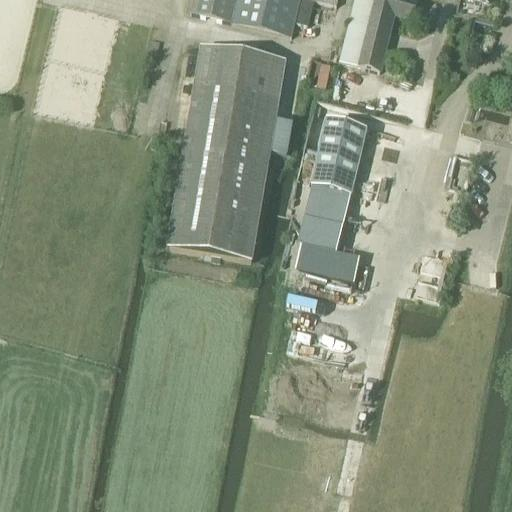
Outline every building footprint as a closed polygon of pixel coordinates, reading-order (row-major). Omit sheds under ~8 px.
[(194,0),(190,19),(289,42),(299,0),(194,0)] [(356,0),(340,68),(358,73),(380,78),(385,58),(394,21),(412,26),(417,8),(384,0),(356,0)] [(511,0),(459,0),(453,28),(472,33),(472,31),(474,22),(492,27),(491,32),(490,35),(490,36),(490,37),(504,41),(511,8),(511,0)] [(301,4),(295,29),(306,31),(312,7),(301,4)] [(283,66),(200,52),(166,254),(250,268),(283,66)] [(310,190),(349,200),(364,138),(326,128),(310,190)]
